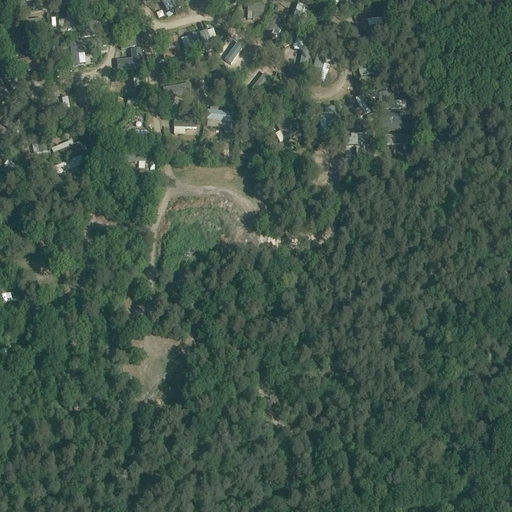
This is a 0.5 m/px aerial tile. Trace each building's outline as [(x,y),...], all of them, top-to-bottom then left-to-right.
[(24,0),(18,0),(20,8),(26,7),(24,0)] [(73,9),(66,10),(68,34),(75,33),(73,9)] [(309,24),(289,16),(286,23),(306,31),(309,24)] [(281,22),(273,17),(264,32),(272,37),(281,22)] [(369,28),(384,26),(383,20),(368,22),(369,28)] [(42,23),(36,24),(38,41),(44,40),(42,23)] [(23,42),(20,25),(7,27),(10,44),(23,42)] [(88,38),(109,37),(109,30),(88,31),(88,38)] [(218,50),(227,37),(222,33),(212,46),(218,50)] [(375,43),(373,36),(355,41),(357,48),(375,43)] [(177,38),(169,40),(174,63),(182,62),(177,38)] [(96,49),(96,41),(71,43),(72,51),(96,49)] [(78,51),(70,52),(72,70),(80,69),(78,51)] [(7,55),(9,61),(15,58),(13,52),(7,55)] [(243,77),(256,61),(245,52),(231,68),(243,77)] [(11,64),(14,75),(40,68),(37,57),(11,64)] [(91,68),(100,67),(99,57),(90,58),(91,68)] [(51,59),(45,60),(47,71),(53,70),(51,59)] [(319,61),(318,71),(325,73),(327,62),(319,61)] [(27,87),(39,82),(34,72),(23,77),(27,87)] [(234,100),(230,78),(222,80),(227,101),(234,100)] [(273,83),(263,92),(267,96),(277,87),(273,83)] [(273,104),(280,109),(294,90),(288,84),(273,104)] [(68,98),(62,99),(65,115),(71,114),(68,98)] [(364,117),(369,115),(361,98),(356,100),(364,117)] [(406,111),(406,101),(382,102),(382,112),(406,111)] [(341,127),(330,108),(323,112),(334,130),(341,127)] [(210,118),(232,119),(233,111),(210,110),(210,118)] [(280,144),(300,134),(293,119),(273,129),(280,144)] [(410,134),(409,120),(385,121),(386,135),(410,134)] [(367,143),(366,126),(348,127),(349,144),(367,143)] [(43,131),(37,132),(41,152),(47,151),(43,131)] [(408,147),(408,137),(385,137),(386,147),(408,147)] [(125,140),(124,147),(148,149),(149,142),(125,140)] [(56,160),(82,149),(79,142),(53,153),(56,160)] [(85,162),(82,154),(55,165),(58,173),(85,162)] [(27,172),(9,157),(4,164),(22,178),(27,172)] [(0,227),(20,227),(20,219),(0,219),(0,227)] [(176,391),(185,385),(178,374),(169,380),(176,391)]
